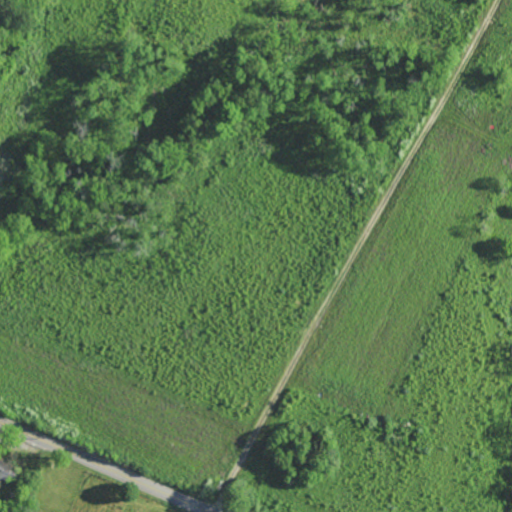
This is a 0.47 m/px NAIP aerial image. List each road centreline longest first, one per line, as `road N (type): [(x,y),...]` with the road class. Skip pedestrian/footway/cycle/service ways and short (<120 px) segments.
road 1 (residential): [(214,511),(464,60),(511,41)]
road 2 (track): [(0,289),(270,406)]
road 3 (secondary): [(0,423),(211,511)]
